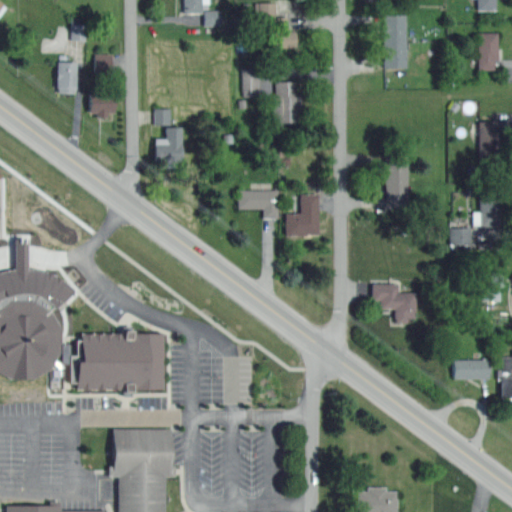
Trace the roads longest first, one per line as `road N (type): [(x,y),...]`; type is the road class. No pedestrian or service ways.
road 1 (tertiary): [(0,103),(511,485)]
road 2 (residential): [(339,0),(342,320),(329,349)]
road 3 (residential): [(131,0),(133,203)]
